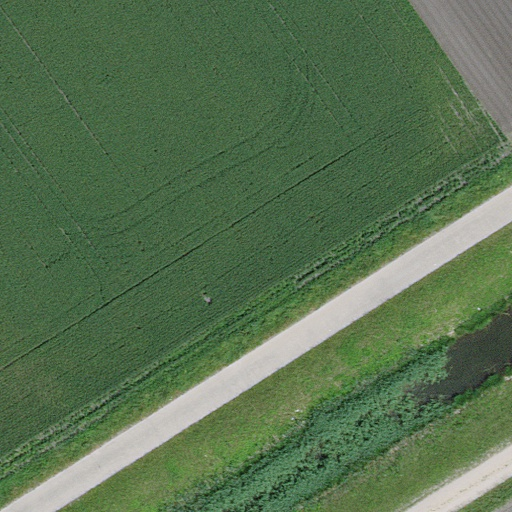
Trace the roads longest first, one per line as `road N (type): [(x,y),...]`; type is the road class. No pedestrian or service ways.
road 1 (track): [(511,208),(41,511)]
road 2 (track): [(397,511),(511,440)]
